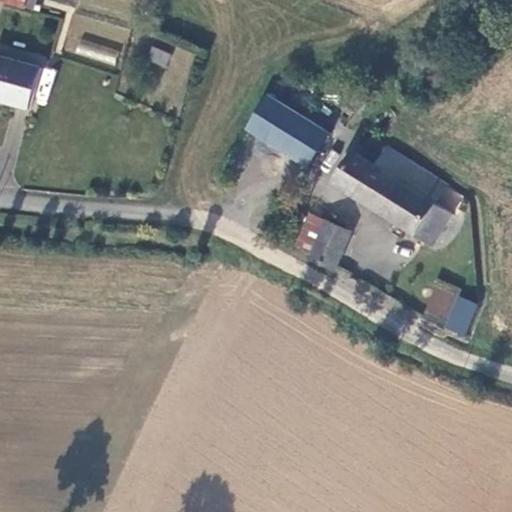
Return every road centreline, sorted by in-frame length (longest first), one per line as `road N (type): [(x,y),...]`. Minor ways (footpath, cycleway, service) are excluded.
road 1 (unclassified): [(511,360),(167,218)]
road 2 (track): [(167,218),(0,202)]
